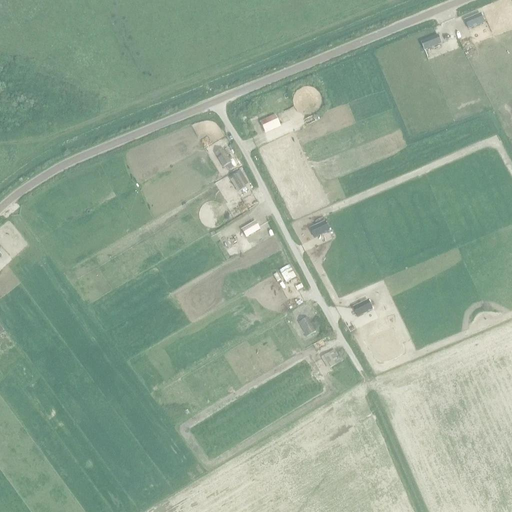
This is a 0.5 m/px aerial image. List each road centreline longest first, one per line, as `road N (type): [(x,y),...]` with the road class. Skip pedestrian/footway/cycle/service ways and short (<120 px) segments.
road 1 (unclassified): [(216,99),(359,367)]
road 2 (unclassified): [(216,99),(460,0)]
road 3 (unclassified): [(0,208),(76,159),(216,99)]
